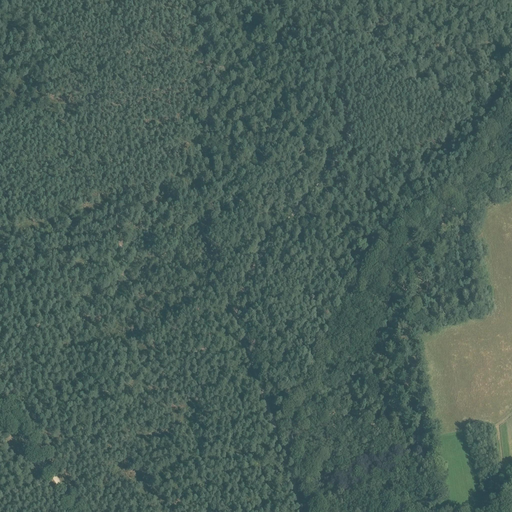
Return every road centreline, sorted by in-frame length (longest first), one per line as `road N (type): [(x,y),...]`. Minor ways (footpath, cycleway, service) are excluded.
road 1 (track): [(302,511),(235,307),(249,273),(349,142),(325,0)]
road 2 (track): [(200,0),(215,255),(227,306),(235,307)]
road 3 (track): [(0,407),(72,511)]
